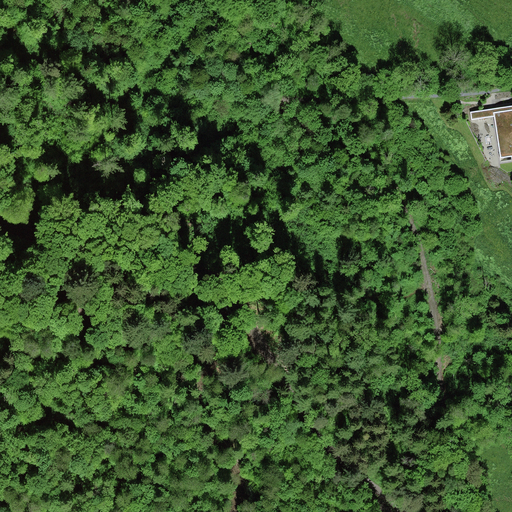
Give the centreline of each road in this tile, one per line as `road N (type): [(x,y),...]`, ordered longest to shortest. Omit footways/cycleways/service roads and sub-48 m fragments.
road 1 (track): [(208,0),(263,65),(287,121),(387,176),(414,234),(431,303),(469,511)]
road 2 (track): [(0,216),(67,245),(140,253),(222,281),(247,307),(327,438),(405,511)]
